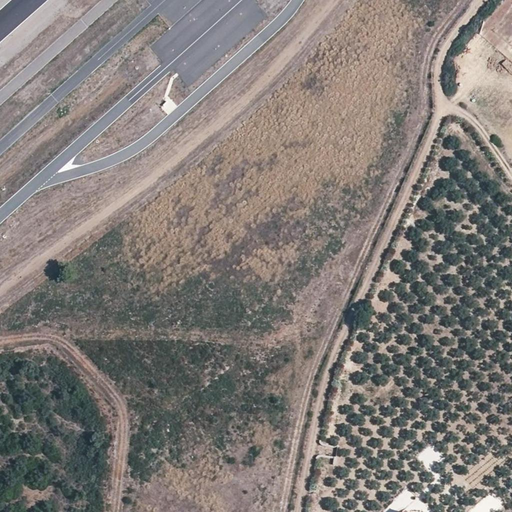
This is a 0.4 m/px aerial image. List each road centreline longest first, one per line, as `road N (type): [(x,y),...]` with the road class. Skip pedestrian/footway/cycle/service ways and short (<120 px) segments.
road 1 (track): [(485,0),(445,56),(431,144),(328,384),(299,511)]
road 2 (track): [(283,511),(310,383),(414,138),(430,50),(462,0)]
road 3 (track): [(0,341),(55,336),(124,407),(116,511)]
